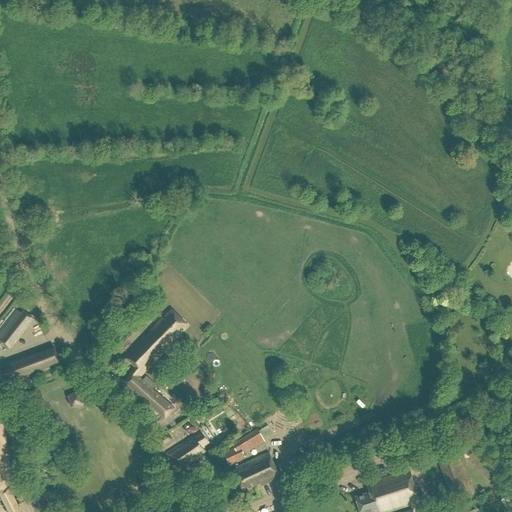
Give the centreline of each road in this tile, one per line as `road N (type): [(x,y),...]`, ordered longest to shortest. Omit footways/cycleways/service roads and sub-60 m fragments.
road 1 (track): [(192,498),(47,316),(29,279)]
road 2 (track): [(511,158),(469,129),(428,59),(336,0)]
